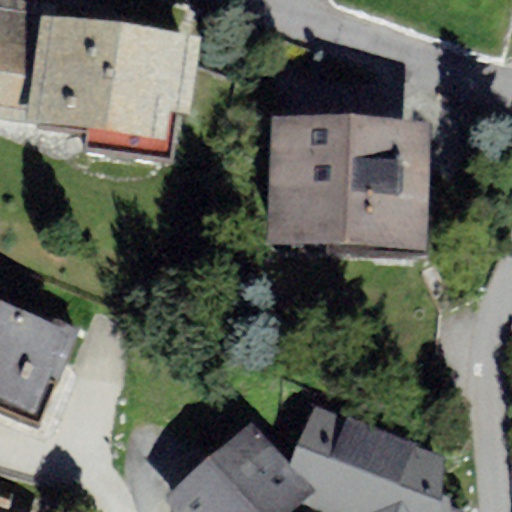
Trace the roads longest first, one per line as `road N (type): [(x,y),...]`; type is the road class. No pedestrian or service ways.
road 1 (residential): [(511,104),(232,0)]
road 2 (residential): [(495,511),(488,433),(496,330),(511,288)]
